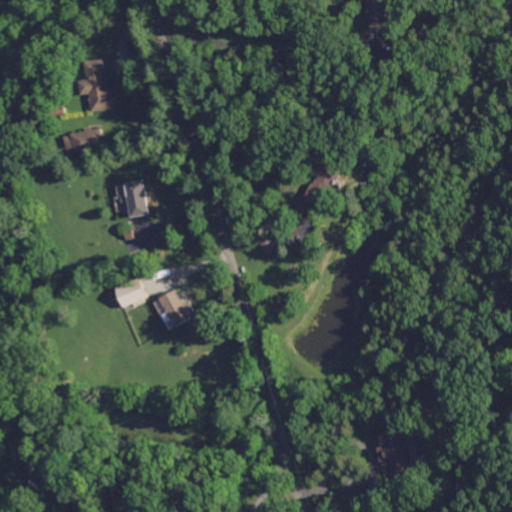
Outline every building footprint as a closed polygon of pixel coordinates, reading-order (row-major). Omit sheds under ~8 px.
[(368,0),(373,29),(391,27),(386,0),(368,0)] [(90,94),(92,112),(112,110),(107,59),(86,61),(88,81),(80,81),(82,95),(90,94)] [(66,135),(69,155),(105,149),(102,130),(66,135)] [(325,210),(343,167),(324,159),(306,202),(325,210)] [(134,219),(153,215),(146,180),(128,184),(134,219)] [(282,254),(284,242),(263,238),(261,251),(282,254)] [(117,289),(127,309),(150,297),(141,277),(117,289)] [(178,328),(200,316),(192,301),(186,304),(179,289),(163,297),(178,328)] [(381,461),(390,460),(391,477),(408,476),(404,419),(386,420),(387,428),(379,428),(381,461)] [(129,511),(132,511),(139,496),(119,489),(113,506),(129,511)]
